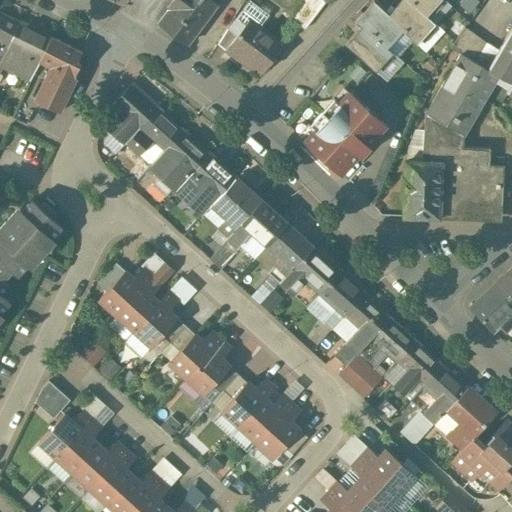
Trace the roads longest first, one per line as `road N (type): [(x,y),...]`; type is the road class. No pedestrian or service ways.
road 1 (residential): [(116,194),(339,400),(338,423),(257,511)]
road 2 (residential): [(437,303),(266,133),(130,29)]
road 3 (residential): [(46,341),(243,511)]
road 4 (residential): [(76,153),(130,29)]
